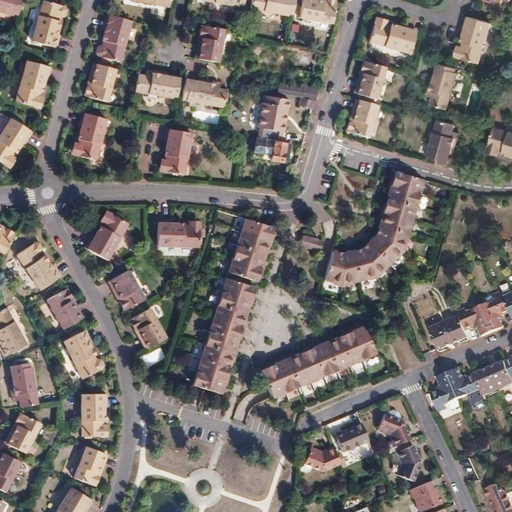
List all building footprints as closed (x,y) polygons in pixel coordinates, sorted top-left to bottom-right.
[(13,9),(18,10),(21,0),(0,0),(0,7),(12,11),(13,9)] [(55,0),(42,0),(32,37),(55,44),(59,31),(56,30),(60,18),(56,16),(57,12),(59,13),(61,13),(64,11),(66,7),(62,2),(55,0)] [(290,12),(294,12),(295,0),(253,0),(252,6),(290,14),(290,12)] [(321,0),(304,0),(302,16),(334,23),(339,1),(336,0),(325,0),(326,1),(321,0)] [(132,18),(108,12),(104,25),(107,26),(103,38),(107,39),(106,43),(104,43),(99,45),(97,49),(102,54),(119,59),(132,18)] [(490,22),(474,18),(466,16),(462,29),(465,30),(461,42),(465,43),(464,47),(462,47),(457,49),(456,53),(459,57),(478,63),(490,22)] [(374,23),(368,43),(408,54),(415,30),(402,26),(401,29),(388,26),(387,29),(384,28),(384,26),(382,21),(377,19),(374,23)] [(203,37),(199,56),(218,60),(225,28),(203,23),(200,36),(203,37)] [(26,57),(15,97),(34,103),(39,101),(41,96),(38,93),(36,92),(37,87),(40,88),(44,76),(46,76),(50,64),(26,57)] [(382,65),(360,59),(357,72),(359,73),(354,91),(361,93),(372,97),(382,65)] [(119,66),(100,61),(93,80),(91,79),(87,92),(109,99),(119,66)] [(451,67),(443,66),(437,85),(435,84),(433,92),(435,93),(433,99),(437,100),(435,106),(451,110),(461,74),(459,74),(460,69),(451,67)] [(138,72),(135,88),(173,96),(173,93),(177,94),(180,77),(160,73),(160,70),(153,69),(152,71),(146,70),(145,74),(138,72)] [(185,78),(182,95),(186,96),(186,99),(223,106),(227,90),(219,89),(220,85),(214,84),(214,81),(206,80),(206,82),(185,78)] [(279,85),(278,92),(301,97),(314,101),(317,90),(302,86),(302,88),(292,87),(291,87),(279,85)] [(258,137),(275,140),(279,141),(280,132),(283,133),(284,122),(282,121),(284,113),(286,114),(288,100),(264,95),(263,104),(261,103),(257,128),(259,128),(258,137)] [(314,101),(301,97),(299,105),(312,109),(314,101)] [(374,104),(355,98),(349,118),(346,117),(343,129),(364,136),(374,104)] [(77,146),(76,151),(99,156),(109,120),(86,114),(82,126),(84,127),(81,140),(84,140),(83,145),(81,145),(77,146)] [(6,115),(0,124),(0,161),(6,161),(9,157),(7,153),(5,151),(7,147),(10,149),(17,139),(19,140),(26,128),(6,115)] [(439,118),(427,154),(430,154),(428,158),(445,163),(451,144),(454,145),(457,137),(454,136),(455,130),(451,129),(453,122),(439,118)] [(158,160),(157,166),(181,171),(184,153),(188,133),(187,132),(164,128),(162,140),(164,140),(162,152),(166,153),(165,158),(162,157),(158,160)] [(511,133),(494,128),(489,147),(490,152),(495,154),(500,150),(501,150),(504,151),(503,154),(504,154),(511,156),(511,133)] [(258,137),(255,136),(253,152),(271,155),(271,159),(286,162),(290,145),(274,141),(275,140),(258,137)] [(99,156),(76,151),(79,156),(97,161),(99,156)] [(391,185),(420,194),(424,181),(394,172),(391,185)] [(387,199),(416,207),(420,194),(391,185),(387,199)] [(383,212),(412,220),(416,207),(387,199),(383,212)] [(92,234),(85,246),(107,260),(129,223),(111,212),(106,212),(103,218),(104,222),(107,223),(105,227),(102,225),(95,236),(92,234)] [(379,225),(408,234),(412,220),(383,212),(379,225)] [(239,233),(272,244),(273,239),(270,237),(271,233),(272,229),(244,220),(239,233)] [(160,221),(158,245),(200,248),(201,226),(199,223),(192,223),(190,225),(189,229),(185,228),(185,224),(172,224),(172,221),(160,221)] [(0,247),(4,250),(15,231),(4,224),(2,226),(0,225),(0,247)] [(376,235),(404,251),(408,234),(379,225),(376,235)] [(235,247),(264,256),(265,253),(266,249),(268,248),(270,249),(272,244),(239,233),(235,247)] [(303,235),(300,245),(319,251),(322,241),(303,235)] [(370,240),(390,262),(404,251),(376,235),(370,240)] [(360,246),(374,273),(390,262),(370,240),(360,246)] [(33,241),(16,253),(39,288),(60,274),(52,263),(50,265),(43,253),(39,255),(37,251),(38,250),(39,248),(40,246),(38,242),(33,241)] [(352,248),(359,277),(374,273),(360,246),(352,248)] [(235,247),(231,260),(263,270),(264,267),(262,265),(262,263),(263,260),(264,256),(235,247)] [(331,250),(324,277),(342,282),(342,251),(334,248),(332,248),(331,250)] [(342,251),(342,282),(359,277),(352,248),(342,251)] [(263,270),(231,260),(227,274),(254,283),(256,280),(257,276),(261,276),(263,270)] [(128,272),(110,281),(120,299),(117,301),(123,312),(143,301),(128,272)] [(220,293),(252,303),(254,298),(251,297),(252,294),(253,289),(224,280),(220,293)] [(66,287),(45,297),(59,326),(77,318),(68,300),(71,298),(66,287)] [(511,311),(505,296),(503,292),(494,296),(496,299),(482,306),(493,331),(504,326),(500,317),(501,315),(511,311)] [(220,293),(216,307),(244,316),(245,314),(246,310),(249,309),(250,310),(252,303),(220,293)] [(0,304),(0,349),(2,353),(23,340),(1,304),(0,304)] [(460,315),(467,330),(475,326),(480,327),(483,335),(493,331),(482,306),(468,311),(466,308),(458,311),(460,315)] [(244,316),(216,307),(212,320),(244,330),(244,327),(242,323),(243,321),(244,316)] [(149,311),(131,320),(141,338),(138,339),(144,351),(164,340),(149,311)] [(460,315),(445,322),(454,343),(469,337),(467,330),(460,315)] [(236,343),(237,339),(238,336),(242,337),(244,330),(212,320),(207,333),(236,343)] [(454,343),(445,322),(431,328),(436,339),(439,349),(454,343)] [(350,328),(363,356),(377,351),(365,324),(360,326),(358,327),(357,327),(354,327),(350,328)] [(339,336),(350,362),(363,356),(350,328),(344,331),(345,333),(342,334),(339,336)] [(85,329),(63,340),(80,378),(98,370),(102,364),(100,359),(96,358),(92,360),(90,356),(94,354),(88,342),(91,341),(85,329)] [(203,346),(232,356),(234,349),(236,343),(207,333),(203,346)] [(326,341),(338,367),(350,362),(339,336),(333,338),(326,341)] [(313,346),(325,373),(338,367),(326,341),(320,344),(313,346)] [(230,363),(232,356),(203,346),(199,360),(228,369),(230,363)] [(299,350),(312,378),(325,373),(313,346),(312,347),(307,349),(306,347),(299,350)] [(146,367),(165,358),(160,347),(141,357),(146,367)] [(288,357),(299,383),(312,378),(299,350),(294,352),(295,354),(291,356),(288,357)] [(274,361),(287,389),(299,383),(288,357),(284,359),(280,361),(278,359),(274,361)] [(17,396),(18,404),(34,402),(29,363),(26,364),(26,360),(9,363),(12,383),(10,383),(10,391),(13,391),(13,397),(17,396)] [(195,374),(226,384),(228,378),(225,377),(226,373),(228,369),(199,360),(195,374)] [(261,369),(268,385),(271,393),(272,395),(287,389),(274,361),(267,363),(268,366),(265,367),(261,369)] [(511,377),(505,361),(489,367),(499,389),(511,382),(511,377)] [(448,371),(459,397),(474,391),(476,394),(482,391),(475,374),(466,377),(462,376),(458,367),(448,371)] [(475,374),(482,391),(484,395),(499,389),(489,367),(489,368),(475,374)] [(440,389),(430,392),(438,410),(446,407),(444,403),(459,397),(448,371),(437,376),(441,385),(440,389)] [(195,374),(190,386),(203,391),(219,396),(220,392),(221,388),(225,388),(226,384),(195,374)] [(104,394),(80,393),(80,436),(100,436),(104,433),(104,427),(102,425),(99,425),(99,420),(102,420),(102,407),(104,407),(104,394)] [(15,423),(5,441),(21,451),(38,422),(19,411),(13,422),(15,423)] [(390,446),(406,439),(399,421),(380,414),(374,430),(385,434),(390,446)] [(364,440),(357,424),(330,435),(337,451),(364,440)] [(397,462),(392,475),(409,481),(416,463),(416,461),(408,444),(392,451),(397,462)] [(335,464),(328,447),(314,452),(305,449),(303,449),(298,464),(316,471),(335,464)] [(81,448),(71,479),(93,486),(97,474),(94,473),(100,454),(81,448)] [(0,488),(16,460),(0,450),(0,488)] [(428,481),(405,491),(409,499),(411,499),(416,511),(417,511),(437,504),(428,481)] [(69,488),(52,511),(78,511),(80,510),(82,511),(89,501),(69,488)] [(487,501),(491,511),(511,511),(504,494),(487,501)]
